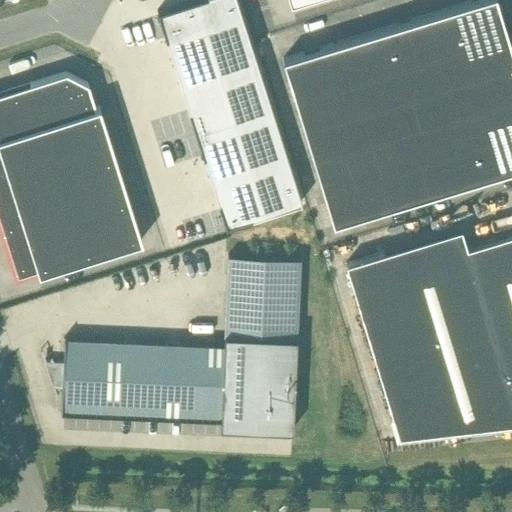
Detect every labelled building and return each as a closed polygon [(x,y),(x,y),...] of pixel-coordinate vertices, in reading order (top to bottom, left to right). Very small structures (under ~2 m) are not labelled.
[(236,0),(187,0),(157,10),(225,225),(300,201),(236,0)] [(474,0),(283,58),(308,140),(333,222),(511,167),(511,43),(510,44),(497,0),(474,0)] [(141,239),(99,105),(95,106),(88,82),(66,71),(30,83),(36,104),(0,114),(0,216),(16,266),(31,268),(37,267),(38,272),(141,239)] [(460,227),(346,262),(398,435),(511,421),(511,232),(467,246),(460,227)] [(62,385),(61,410),(220,416),(219,427),(293,430),(299,255),(226,252),(223,343),(64,337),(63,361),(62,385)]
